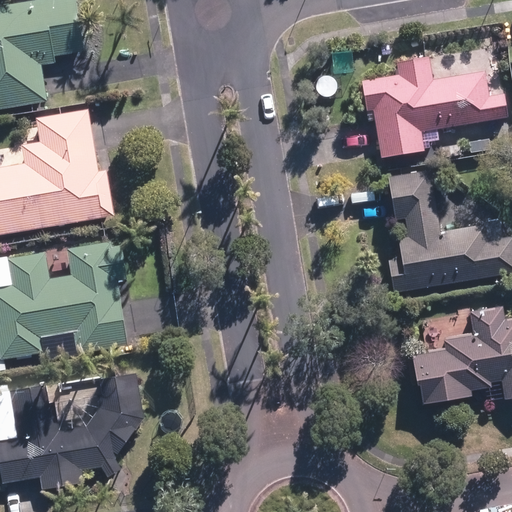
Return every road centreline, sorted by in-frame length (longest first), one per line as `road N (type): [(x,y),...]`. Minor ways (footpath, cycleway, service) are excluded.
road 1 (residential): [(243,5),(307,454)]
road 2 (residential): [(254,462),(185,15)]
road 3 (residential): [(362,511),(511,488)]
